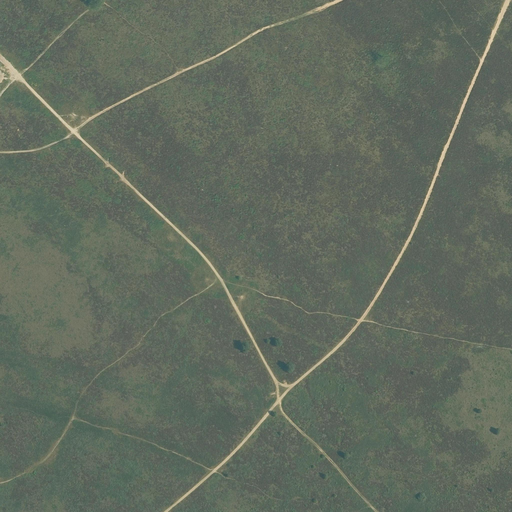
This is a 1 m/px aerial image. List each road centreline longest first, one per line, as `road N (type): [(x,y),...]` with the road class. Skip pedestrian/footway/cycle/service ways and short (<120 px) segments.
road 1 (track): [(219,278),(72,131)]
road 2 (track): [(278,399),(219,278)]
